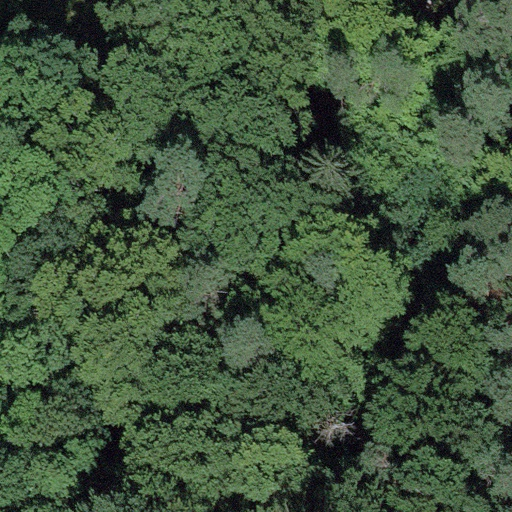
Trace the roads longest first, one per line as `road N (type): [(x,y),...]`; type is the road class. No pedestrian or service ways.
road 1 (track): [(431,0),(417,304),(398,448),(370,511)]
road 2 (track): [(3,511),(107,96)]
road 3 (track): [(398,448),(511,176)]
